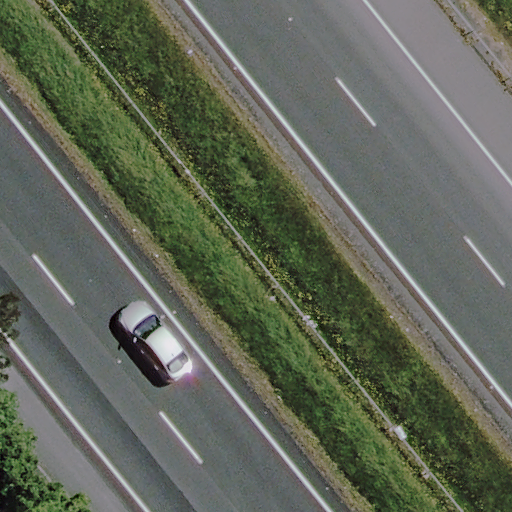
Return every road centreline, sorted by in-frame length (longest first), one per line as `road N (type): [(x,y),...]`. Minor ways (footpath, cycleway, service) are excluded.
road 1 (motorway): [(266,0),(511,299)]
road 2 (motorway): [(242,511),(0,214)]
